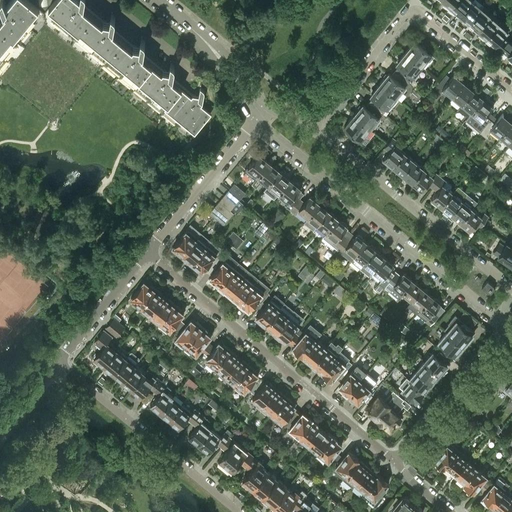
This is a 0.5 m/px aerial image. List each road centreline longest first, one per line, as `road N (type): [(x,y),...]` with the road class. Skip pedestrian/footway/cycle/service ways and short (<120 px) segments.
road 1 (residential): [(256,119),(506,328)]
road 2 (residential): [(394,461),(146,251)]
road 3 (residential): [(310,129),(411,11),(511,89)]
road 4 (residential): [(511,290),(310,129)]
road 5 (residential): [(57,363),(237,511)]
road 6 (residential): [(394,461),(506,328)]
road 7 (residential): [(146,251),(256,119)]
road 8 (residential): [(57,363),(146,251)]
